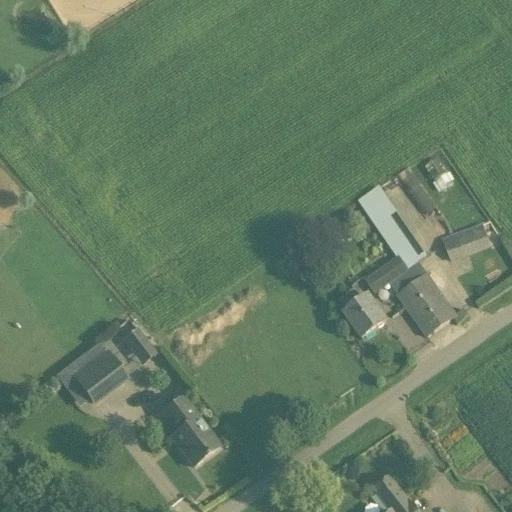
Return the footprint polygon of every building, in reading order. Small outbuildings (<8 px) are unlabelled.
[(422,216),(436,209),(419,174),(405,181),(422,216)] [(428,277),(427,278),(419,265),(427,260),(379,190),(357,204),(396,260),(364,282),(375,297),(389,287),(426,340),(457,319),(428,277)] [(483,227),(442,242),(450,264),(491,249),(483,227)] [(371,300),(363,305),(354,292),(339,302),(348,315),(345,317),(361,341),(387,323),(371,300)] [(131,325),(123,330),(144,361),(152,355),(131,325)] [(72,380),(93,409),(129,383),(107,354),(104,356),(98,347),(67,370),(74,379),(72,380)] [(182,402),(160,419),(175,438),(177,437),(198,465),(218,450),(182,402)] [(415,511),(389,478),(372,491),(387,511),(415,511)]
